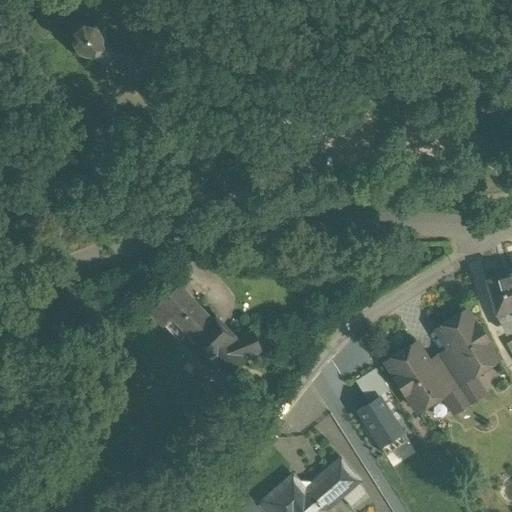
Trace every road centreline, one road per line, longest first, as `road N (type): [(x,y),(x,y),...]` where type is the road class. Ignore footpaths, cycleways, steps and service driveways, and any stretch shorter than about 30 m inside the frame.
road 1 (residential): [(194,511),(333,341),(469,249),(482,229)]
road 2 (residential): [(482,229),(241,221),(128,239)]
road 3 (residential): [(128,239),(82,254),(29,294),(8,337),(0,393)]
road 4 (residential): [(124,220),(67,236),(0,228)]
